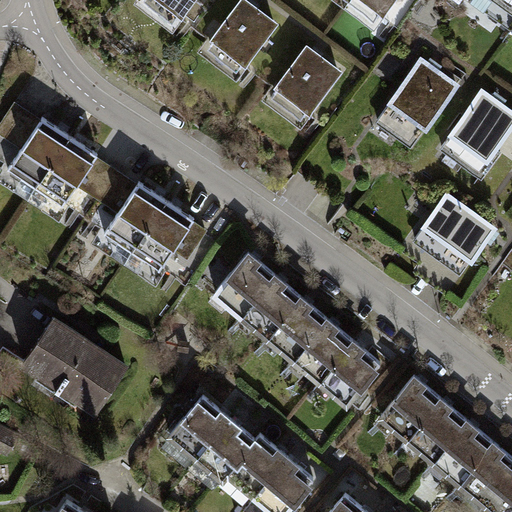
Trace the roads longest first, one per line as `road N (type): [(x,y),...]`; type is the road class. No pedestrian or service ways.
road 1 (residential): [(511,403),(371,291),(86,94),(34,25)]
road 2 (unknown): [(282,228),(450,13)]
